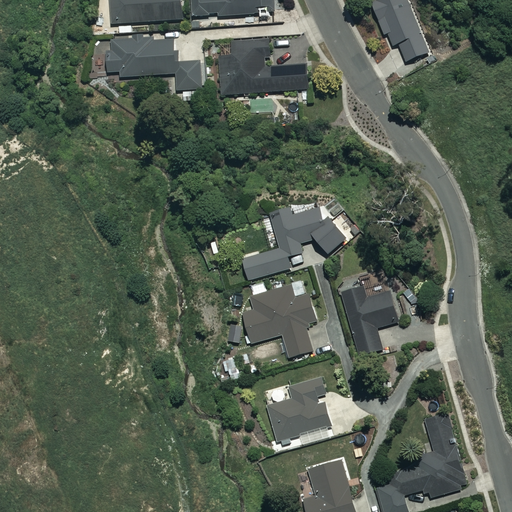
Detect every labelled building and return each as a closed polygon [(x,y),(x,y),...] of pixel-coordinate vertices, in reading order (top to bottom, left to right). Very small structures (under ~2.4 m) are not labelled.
[(185,21),(183,0),(111,0),(113,26),(185,21)] [(191,0),(193,18),(220,16),(220,17),(277,13),(275,0),(191,0)] [(428,55),(406,0),(385,0),(374,5),(386,36),(389,35),(394,47),(400,45),(407,63),(428,55)] [(273,68),(271,39),(234,42),(235,57),(220,58),(224,97),(310,90),(308,65),(273,68)] [(155,41),(114,43),(114,53),(108,53),(110,74),(122,73),(122,79),(177,76),(178,92),(204,91),(202,63),(180,64),(179,41),(155,43),(155,41)] [(326,221),(321,209),(295,218),(292,209),(272,214),(281,250),(244,259),(250,282),(293,270),(290,260),(305,256),(303,247),(319,239),(326,254),(345,245),(332,218),(326,221)] [(298,300),(294,287),(252,299),(256,312),(245,315),(254,346),(284,337),(291,359),(314,352),(307,327),(319,324),(310,296),(298,300)] [(368,301),(365,288),(343,294),(361,357),(384,350),(378,330),(400,324),(391,294),(368,301)] [(240,370),(238,358),(225,360),(227,372),(240,370)] [(328,394),(323,380),(290,389),(294,401),(269,408),(279,442),(333,426),(326,404),(322,406),(319,397),(328,394)] [(470,489),(449,416),(427,422),(436,454),(425,457),(428,465),(389,477),(395,500),(425,491),(427,501),(470,489)] [(357,511),(343,463),(310,472),(317,498),(305,501),(308,511),(357,511)]
